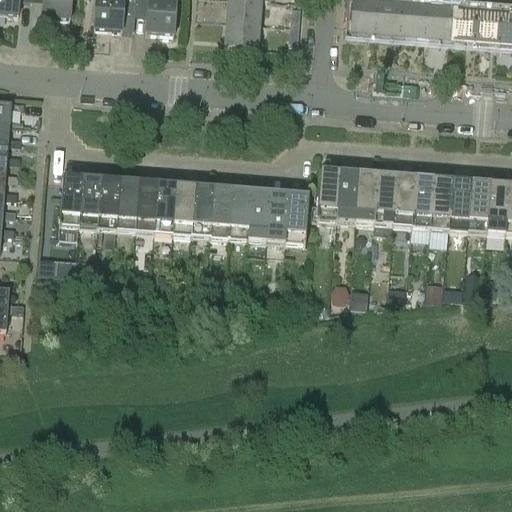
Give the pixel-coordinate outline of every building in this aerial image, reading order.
[(31,4),(31,0),(0,0),(0,21),(17,22),(19,3),(31,4)] [(31,0),(31,4),(43,5),(41,24),(70,26),(71,0),(31,0)] [(123,18),(135,19),(135,0),(95,0),(95,2),(96,2),(94,36),(121,38),(123,18)] [(148,0),(135,0),(135,19),(147,20),(145,40),(173,42),(175,8),(148,6),(148,0)] [(228,3),(226,28),(259,31),(261,6),(228,3)] [(353,6),(352,13),(350,40),(376,42),(378,8),(353,6)] [(400,44),(403,10),(378,8),(376,42),(400,44)] [(425,46),(428,12),(403,10),(400,44),(425,46)] [(450,48),(453,14),(428,12),(425,46),(450,48)] [(475,50),(477,16),(453,14),(450,48),(475,50)] [(298,34),(300,16),(291,15),(289,34),(298,34)] [(499,52),(502,18),(477,16),(475,50),(499,52)] [(511,52),(511,18),(502,18),(499,52),(511,52)] [(224,53),(257,56),(259,31),(226,28),(224,53)] [(298,34),(289,34),(288,52),(297,53),(298,34)] [(0,129),(9,130),(9,128),(10,117),(22,118),(23,111),(10,110),(10,111),(0,110),(0,129)] [(22,129),(9,128),(9,130),(0,129),(0,148),(8,149),(8,145),(8,135),(21,136),(22,129)] [(20,146),(8,145),(8,149),(0,148),(0,165),(6,166),(6,163),(7,153),(20,154),(20,146)] [(19,164),(6,163),(6,166),(0,165),(0,184),(5,185),(5,181),(6,171),(18,172),(19,164)] [(340,179),(319,178),(315,228),(336,229),(340,179)] [(359,181),(340,179),(336,229),(354,231),(359,181)] [(18,182),(5,181),(5,185),(0,184),(0,202),(4,202),(4,200),(5,189),(17,190),(18,182)] [(377,182),(359,181),(354,231),(373,232),(377,182)] [(372,242),(390,244),(391,234),(396,184),(377,182),(373,232),(372,242)] [(76,249),(77,235),(80,191),(81,185),(61,184),(57,247),(76,249)] [(414,185),(396,184),(391,234),(410,235),(414,185)] [(81,185),(80,191),(77,235),(96,236),(100,186),(81,185)] [(433,187),(414,185),(410,235),(429,236),(433,187)] [(118,188),(100,186),(96,236),(114,238),(118,188)] [(452,188),(433,187),(429,236),(448,238),(452,188)] [(137,189),(118,188),(114,238),(133,239),(134,233),(137,189)] [(470,190),(452,188),(448,238),(466,239),(470,190)] [(137,189),(134,233),(133,239),(151,240),(155,191),(137,189)] [(489,191),(470,190),(466,239),(485,241),(489,191)] [(174,192),(155,191),(151,240),(170,242),(171,236),(174,192)] [(508,193),(489,191),(485,241),(504,242),(508,193)] [(174,192),(171,236),(170,242),(189,243),(193,193),(174,192)] [(211,195),(193,193),(189,243),(208,245),(208,239),(211,195)] [(211,195),(208,239),(208,245),(226,246),(230,196),(211,195)] [(249,198),(230,196),(226,246),(245,248),(246,242),(249,198)] [(249,198),(246,242),(245,248),(264,249),(267,199),(249,198)] [(287,201),(267,199),(264,249),(283,250),(283,245),(287,201)] [(16,201),(4,200),(4,202),(0,202),(0,220),(2,221),(2,217),(3,207),(15,208),(16,201)] [(287,201),(283,245),(283,250),(303,252),(307,202),(287,201)] [(15,218),(2,217),(2,221),(0,220),(0,238),(1,238),(1,235),(2,224),(14,225),(15,218)] [(13,236),(1,235),(1,238),(0,238),(0,249),(1,242),(13,243),(13,236)] [(52,284),(54,266),(38,265),(37,279),(36,282),(52,284)] [(479,305),(480,281),(465,281),(464,305),(479,305)] [(497,287),(484,286),(483,302),(496,303),(496,300),(497,287)] [(425,310),(441,311),(442,292),(427,291),(425,310)] [(0,339),(5,340),(9,297),(0,295),(0,339)] [(389,295),(388,310),(404,311),(404,296),(389,295)] [(367,299),(351,298),(349,315),(365,316),(367,299)]
